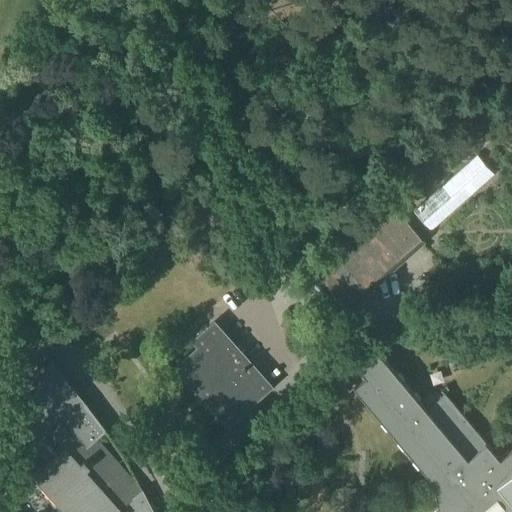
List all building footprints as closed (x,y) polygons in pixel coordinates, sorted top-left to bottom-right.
[(511,104),(509,100),(491,113),(494,116),(485,123),(490,130),(499,123),(497,121),(511,110),(511,104)] [(413,211),(431,230),(494,173),(477,154),(413,211)] [(388,171),(399,164),(396,159),(385,166),(388,171)] [(367,177),(378,173),(375,165),(364,169),(367,177)] [(345,308),(422,239),(389,201),(363,224),(311,269),(345,308)] [(227,425),(270,386),(214,323),(193,341),(198,347),(176,367),(227,425)] [(511,511),(511,448),(499,459),(482,438),(462,413),(445,394),(442,390),(441,390),(444,394),(429,407),(426,409),(376,349),(356,366),(366,377),(360,381),(361,382),(355,387),(434,482),(439,510),(436,511),(511,511)] [(86,403),(75,390),(62,375),(50,362),(49,362),(50,363),(32,395),(29,393),(11,421),(34,447),(34,446),(47,461),(31,476),(62,511),(154,511),(142,489),(142,490),(96,439),(105,431),(106,431),(86,403)] [(317,452),(337,453),(338,440),(318,438),(317,452)]
